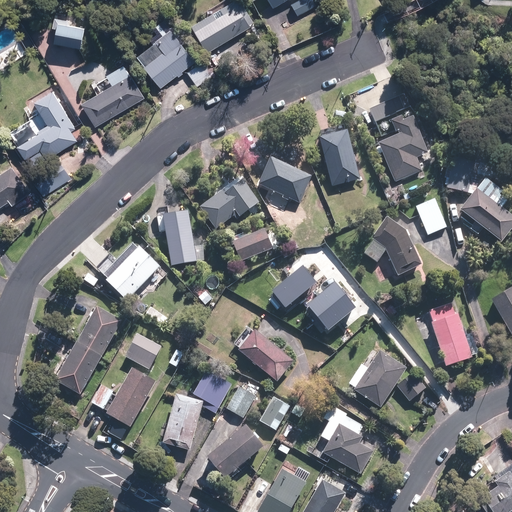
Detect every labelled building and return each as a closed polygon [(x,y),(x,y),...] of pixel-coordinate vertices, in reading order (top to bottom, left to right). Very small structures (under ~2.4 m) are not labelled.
[(193,26),(210,52),(255,23),(240,0),(225,0),(204,14),(206,17),(193,26)] [(287,0),(268,0),(275,9),(287,0)] [(316,0),(295,0),(292,2),(299,15),(319,5),(316,0)] [(58,29),(55,42),(84,49),(89,27),(72,23),(72,20),(57,16),(54,28),(58,29)] [(199,61),(168,18),(157,26),(161,31),(152,38),(155,43),(141,53),(165,85),(199,61)] [(206,60),(188,71),(198,86),(216,75),(206,60)] [(31,76),(20,65),(13,72),(25,83),(31,76)] [(148,96),(129,65),(113,74),(118,82),(84,102),(98,126),(148,96)] [(78,126),(57,88),(37,99),(51,124),(40,129),(42,131),(19,144),(27,158),(55,143),(59,150),(80,138),(75,128),(78,126)] [(406,92),(371,108),(377,122),(412,107),(406,92)] [(399,134),(380,141),(395,181),(423,170),(418,157),(428,153),(414,115),(407,118),(405,114),(393,119),(399,134)] [(349,128),(321,135),(334,186),(362,178),(349,128)] [(313,175),(274,156),(260,183),(299,202),(313,175)] [(479,161),(454,156),(448,188),(470,192),(471,185),(478,186),(480,173),(493,176),(497,159),(480,156),(479,161)] [(18,164),(0,175),(0,206),(10,200),(21,217),(39,205),(32,194),(35,192),(18,164)] [(64,164),(37,181),(46,195),(73,178),(64,164)] [(244,175),(202,205),(218,227),(238,213),(241,216),(263,200),(244,175)] [(479,233),(485,226),(503,240),(511,228),(511,211),(504,205),(509,199),(501,193),(504,189),(487,176),(462,209),(465,211),(460,219),(479,233)] [(437,198),(417,207),(428,235),(448,226),(437,198)] [(167,230),(172,265),(206,260),(203,244),(196,245),(191,210),(158,215),(160,231),(167,230)] [(399,273),(422,263),(406,228),(392,218),(366,253),(378,261),(388,248),(399,273)] [(257,231),(234,240),(242,260),(265,251),(257,231)] [(109,256),(97,268),(130,299),(163,265),(137,240),(116,262),(109,256)] [(340,278),(313,270),(299,316),(327,324),(340,278)] [(511,286),(493,298),(511,331),(511,286)] [(457,301),(429,310),(446,365),(474,356),(457,301)] [(124,319),(99,305),(58,380),(83,393),(124,319)] [(168,318),(152,305),(146,312),(163,325),(168,318)] [(257,328),(240,348),(278,381),(296,360),(257,328)] [(164,346),(139,332),(126,355),(151,369),(164,346)] [(177,367),(186,353),(177,347),(168,362),(177,367)] [(350,382),(358,387),(356,390),(382,406),(407,365),(381,350),(370,368),(362,363),(350,382)] [(133,425),(159,379),(136,367),(111,413),(133,425)] [(217,413),(233,381),(208,368),(194,394),(179,390),(170,422),(163,421),(159,435),(165,436),(164,441),(192,449),(204,406),(217,413)] [(415,372),(397,385),(410,401),(427,388),(415,372)] [(116,392),(102,384),(93,401),(106,409),(116,392)] [(257,394),(240,385),(228,408),(245,417),(257,394)] [(291,404),(275,395),(261,422),(277,430),(291,404)] [(308,407),(296,401),(290,411),(302,418),(308,407)] [(348,412),(332,404),(325,417),(330,420),(322,434),(331,439),(324,452),(362,471),(375,448),(362,441),(365,435),(360,432),(364,423),(347,415),(348,412)] [(266,441),(246,422),(225,442),(224,441),(210,455),(230,476),(266,441)] [(133,432),(119,425),(114,434),(128,441),(133,432)] [(294,447),(281,440),(277,448),(289,455),(294,447)] [(511,511),(511,463),(495,477),(500,483),(478,500),(487,511),(509,511),(511,510),(511,511)] [(289,486),(288,511),(340,511),(340,485),(308,485),(308,464),(280,464),(280,486),(289,486)]
